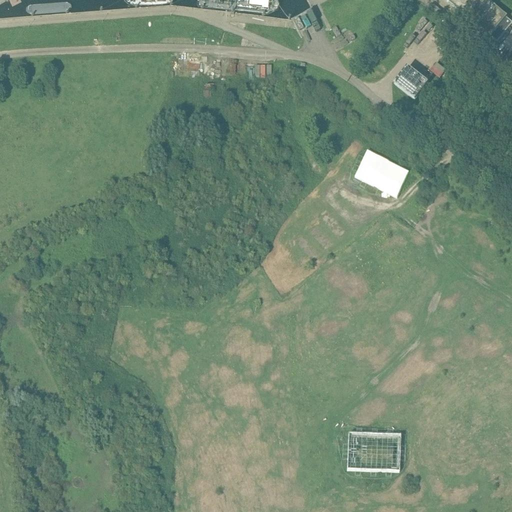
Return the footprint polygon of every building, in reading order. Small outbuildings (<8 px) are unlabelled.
[(484,0),(444,0),(472,23),(476,26),(491,38),(497,43),(498,43),(498,42),(511,25),(511,23),(507,19),(504,17),(501,14),(484,0)] [(307,12),(312,27),(317,25),(312,10),(307,12)] [(433,85),(445,69),(435,62),(423,78),(433,85)] [(271,79),(271,66),(254,65),(254,78),(271,79)] [(408,69),(395,85),(415,101),(428,85),(408,69)] [(368,162),(361,173),(387,190),(394,179),(368,162)] [(363,444),(363,464),(392,465),(392,445),(363,444)]
